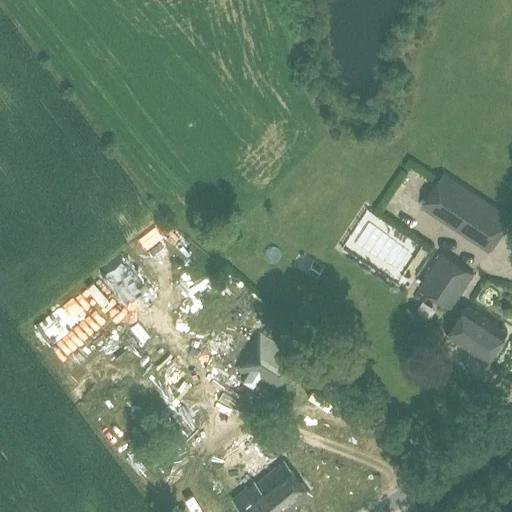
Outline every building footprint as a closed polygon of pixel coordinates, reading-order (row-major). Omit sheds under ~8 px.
[(511,217),(445,173),(423,206),(490,250),(511,217)] [(385,222),(364,245),(402,280),(423,257),(385,222)] [(474,273),(443,251),(421,286),(452,307),(474,273)] [(488,360),(508,330),(468,304),(448,334),(488,360)] [(299,357),(259,333),(235,368),(276,393),(299,357)] [(290,511),(312,494),(284,461),(257,484),(255,482),(233,500),(243,511),(290,511)]
